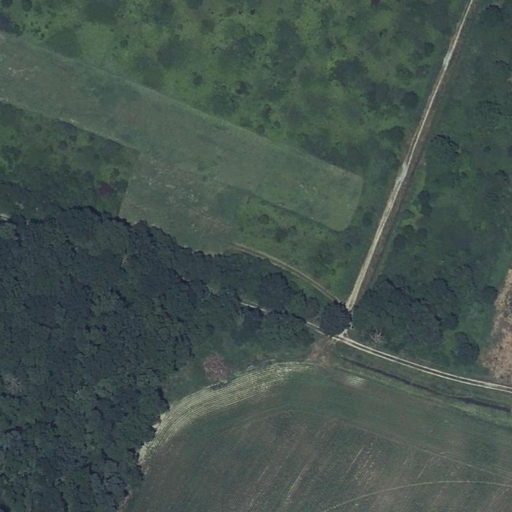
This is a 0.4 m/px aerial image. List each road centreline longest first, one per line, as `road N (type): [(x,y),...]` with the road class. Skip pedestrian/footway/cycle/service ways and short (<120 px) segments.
road 1 (track): [(0,216),(390,357),(511,389)]
road 2 (track): [(470,0),(340,338)]
